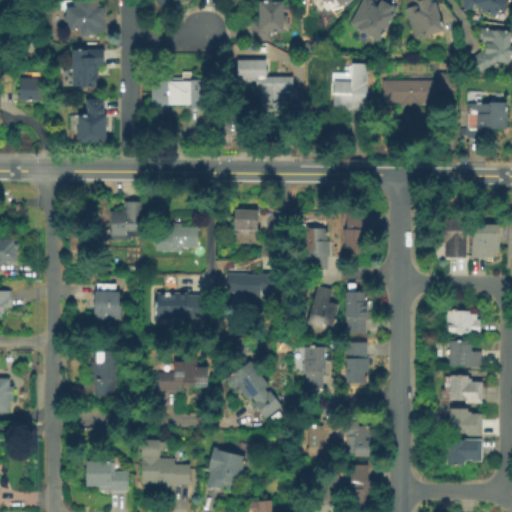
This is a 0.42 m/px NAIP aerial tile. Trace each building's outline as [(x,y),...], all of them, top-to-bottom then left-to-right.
[(100,0),(101,5),(104,5),(107,31),(97,32),(97,33),(82,34),(81,26),(70,28),(68,6),(76,5),(75,0),(100,0)] [(363,0),(372,0),(379,4),(381,0),(385,0),(395,6),(396,5),(399,8),(380,40),(358,29),(359,26),(352,22),(363,0)] [(428,0),(440,37),(410,46),(400,14),(411,10),(410,7),(423,3),(421,0),(428,0)] [(511,0),(504,15),(499,12),(496,16),(479,6),(467,9),(464,0),(511,0)] [(290,15),(289,24),(284,24),(284,33),(272,33),(272,39),(254,39),(254,21),(259,21),(260,1),(285,1),(285,15),(290,15)] [(511,31),(511,55),(511,64),(501,63),(501,69),(493,66),(480,77),(469,64),(475,57),(475,56),(487,46),(485,40),(485,36),(481,36),(482,27),(511,31)] [(97,76),(97,84),(74,84),(73,48),(106,47),(106,65),(99,65),(100,76),(97,76)] [(295,77),(295,89),(283,89),(284,112),(263,112),(263,86),(241,86),(242,80),(240,80),(239,61),(268,60),(268,77),(295,77)] [(456,71),(448,72),(447,63),(456,62),(456,71)] [(355,71),(354,86),(363,86),(363,103),(354,103),(354,108),(335,108),(336,79),(334,79),(334,70),(355,71)] [(42,72),(42,79),(43,79),(43,100),(21,100),(21,78),(34,79),(34,72),(42,72)] [(457,73),(456,90),(440,90),(440,73),(457,73)] [(170,81),(193,81),(193,78),(211,78),(211,107),(193,108),(193,103),(170,104),(170,110),(153,110),(153,79),(169,79),(170,81)] [(438,79),(438,101),(423,101),(423,103),(402,104),(402,101),(384,102),(384,80),(438,79)] [(106,98),(106,114),(108,114),(109,141),(81,141),(80,115),(89,114),(89,99),(106,98)] [(508,102),(508,129),(487,129),(487,138),(469,138),(469,136),(461,135),(461,127),(468,127),(469,103),(491,103),(491,102),(508,102)] [(111,210),(124,210),(124,201),(141,200),(141,235),(129,235),(130,238),(111,238),(111,210)] [(255,229),(232,228),(233,208),(256,209),(255,229)] [(346,253),(347,212),(367,212),(366,239),(368,239),(368,254),(346,253)] [(446,256),(446,242),(437,242),(437,217),(468,218),(468,257),(446,256)] [(473,257),(473,221),(482,221),(482,223),(503,223),(503,253),(496,253),(495,257),(473,257)] [(155,250),(155,233),(172,233),(172,223),(180,223),(180,226),(196,226),(196,246),(180,246),(180,250),(155,250)] [(330,268),(310,268),(310,253),(308,253),(308,227),(329,227),(329,241),(331,241),(331,252),(330,252),(330,268)] [(0,238),(13,238),(13,243),(17,243),(18,247),(14,247),(15,260),(0,260),(0,238)] [(271,294),(261,294),(261,290),(259,290),(259,295),(236,294),(236,291),(227,291),(227,272),(247,273),(247,274),(259,274),(259,273),(274,273),(273,291),(271,290),(271,294)] [(119,319),(93,318),(94,290),(96,290),(96,283),(115,283),(115,290),(118,290),(118,305),(119,305),(126,306),(126,316),(119,316),(119,319)] [(333,288),(331,301),(341,304),(331,336),(305,327),(319,284),(333,288)] [(0,290),(11,290),(11,306),(3,306),(3,312),(0,312),(0,290)] [(348,291),(368,291),(368,301),(370,301),(370,316),(367,316),(367,333),(348,333),(348,291)] [(203,295),(203,317),(158,318),(158,293),(186,293),(186,295),(203,295)] [(482,334),(448,333),(448,310),(473,310),(473,313),(479,313),(479,318),(483,318),(482,334)] [(483,350),(483,367),(467,367),(467,365),(452,365),(452,339),(471,340),(471,343),(474,343),(474,350),(483,350)] [(369,341),(369,358),(370,358),(370,370),(368,370),(368,382),(349,383),(348,374),(347,374),(347,366),(348,366),(348,342),(369,341)] [(328,346),(328,359),(329,359),(329,372),(326,372),(326,389),(306,389),(306,346),(328,346)] [(95,394),(95,378),(91,378),(91,360),(92,360),(92,351),(101,351),(101,349),(114,350),(114,394),(95,394)] [(157,389),(157,372),(174,372),(174,357),(196,357),(196,366),(206,366),(206,385),(183,385),(183,389),(157,389)] [(265,416),(254,402),(255,401),(251,397),(247,400),(237,385),(233,388),(226,378),(249,360),(267,385),(264,387),(267,392),(269,390),(280,405),(265,416)] [(484,381),(484,403),(467,403),(467,400),(452,400),(453,374),(471,375),(471,378),(474,378),(474,381),(484,381)] [(0,410),(0,378),(7,379),(7,386),(12,387),(12,395),(7,395),(7,410),(0,410)] [(484,413),(484,436),(470,436),(470,434),(468,434),(468,433),(452,433),(452,408),(471,408),(471,411),(474,411),(474,412),(484,413)] [(323,418),(340,419),(339,437),(329,436),(328,455),(308,455),(309,424),(323,425),(323,418)] [(345,452),(345,419),(360,419),(360,425),(376,425),(376,456),(357,456),(357,453),(345,452)] [(448,465),(449,439),(467,439),(467,438),(484,439),(484,461),(474,461),(474,460),(469,460),(469,462),(467,462),(467,465),(448,465)] [(163,444),(163,451),(159,451),(159,459),(175,459),(175,466),(189,466),(189,486),(174,486),(174,490),(158,490),(158,484),(141,484),(141,460),(140,460),(140,443),(159,443),(159,444),(163,444)] [(233,489),(224,487),(225,484),(223,483),(222,487),(206,483),(210,469),(207,468),(213,446),(217,447),(216,449),(244,456),(238,481),(235,480),(233,489)] [(127,490),(109,490),(109,489),(98,489),(98,484),(86,484),(86,460),(109,459),(109,462),(113,462),(113,471),(126,471),(127,490)] [(379,480),(379,511),(364,511),(364,506),(351,506),(352,464),(371,465),(371,480),(379,480)] [(341,504),(319,504),(319,495),(301,495),(301,474),(341,474),(341,504)] [(248,511),(248,501),(270,500),(270,511),(248,511)]
